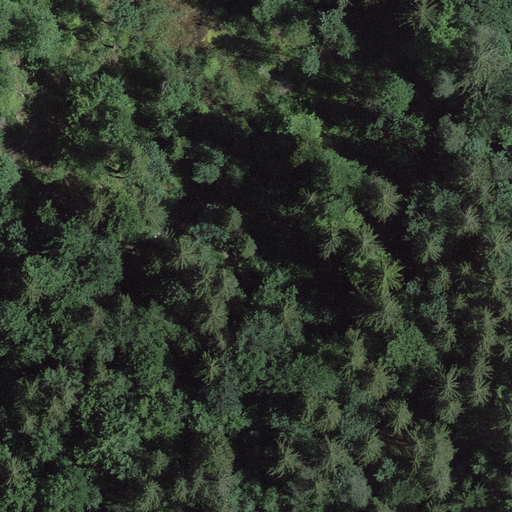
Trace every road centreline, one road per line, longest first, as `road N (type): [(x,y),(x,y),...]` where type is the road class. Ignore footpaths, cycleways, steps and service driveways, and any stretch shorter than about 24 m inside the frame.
road 1 (track): [(0,109),(61,340),(143,384),(45,469),(16,511)]
road 2 (track): [(457,0),(429,102),(410,301),(429,416)]
road 3 (track): [(420,241),(195,198),(55,321)]
road 4 (track): [(429,416),(382,437),(278,426),(143,384)]
road 5 (track): [(61,340),(67,397),(45,469)]
